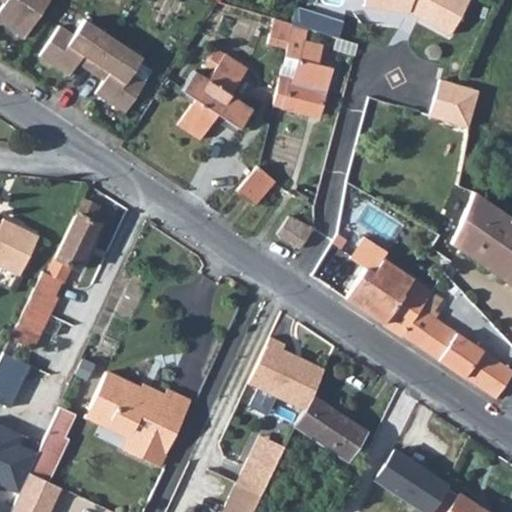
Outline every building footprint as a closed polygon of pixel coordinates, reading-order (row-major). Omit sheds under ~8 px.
[(0,18),(0,23),(24,39),(50,0),(3,0),(10,4),(0,18)] [(364,0),(363,6),(375,9),(376,0),(364,0)] [(376,0),(375,9),(409,15),(453,37),(471,0),(376,0)] [(137,54),(86,19),(75,36),(60,27),(41,56),(71,75),(78,63),(104,80),(96,91),(126,112),(145,83),(127,70),(137,54)] [(303,26),(293,23),(291,32),(300,35),(303,26)] [(282,74),(275,105),(319,115),(332,66),(320,63),(326,44),(306,39),(304,47),(297,79),(282,74)] [(304,47),(288,43),(282,74),(297,79),(304,47)] [(227,118),(223,124),(237,133),(254,108),(233,94),(251,69),(227,53),(211,79),(197,70),(184,88),(196,98),(192,104),(180,123),(203,138),(216,119),(220,113),(227,118)] [(480,91),(462,83),(446,77),(435,118),(474,129),(480,91)] [(196,98),(184,88),(179,95),(192,104),(196,98)] [(216,119),(223,124),(227,118),(220,113),(216,119)] [(255,170),(236,196),(254,209),(273,184),(255,170)] [(454,246),(511,285),(511,220),(475,196),(454,246)] [(85,202),(49,275),(65,283),(72,269),(78,271),(84,258),(93,263),(105,237),(96,232),(99,226),(92,222),(98,209),(85,202)] [(0,256),(24,267),(43,228),(8,211),(2,220),(0,218),(0,256)] [(289,218),(277,236),(302,250),(315,229),(289,218)] [(350,258),(367,269),(375,256),(381,260),(387,251),(364,237),(350,258)] [(367,269),(349,299),(386,324),(387,322),(414,280),(381,260),(375,256),(367,269)] [(43,273),(12,340),(36,351),(67,284),(65,283),(49,275),(43,273)] [(424,305),(432,292),(414,280),(387,322),(405,334),(424,305)] [(497,398),(511,375),(511,370),(486,353),(490,348),(481,341),(477,347),(428,314),(430,309),(424,305),(405,334),(404,336),(497,398)] [(302,404),(322,363),(285,346),(287,341),(271,333),(250,380),(302,404)] [(325,364),(322,363),(302,404),(306,406),(312,397),(325,364)] [(130,429),(127,436),(122,446),(157,464),(163,452),(165,452),(178,422),(157,411),(164,395),(150,388),(145,396),(138,392),(140,388),(105,372),(88,408),(130,429)] [(142,385),(140,388),(138,392),(145,396),(150,388),(142,385)] [(157,411),(178,422),(190,399),(167,388),(164,395),(157,411)] [(312,397),(306,406),(294,423),(346,458),(364,432),(312,397)] [(84,414),(127,436),(130,429),(88,408),(84,414)] [(20,433),(0,424),(0,511),(12,511),(31,473),(40,454),(15,443),(20,433)] [(71,439),(51,430),(40,454),(31,473),(51,482),(71,439)] [(374,476),(426,509),(443,484),(391,451),(374,476)] [(52,511),(64,488),(51,482),(31,473),(12,511),(52,511)] [(251,511),(260,493),(238,482),(223,511),(251,511)] [(449,511),(483,511),(459,497),(449,511)]
